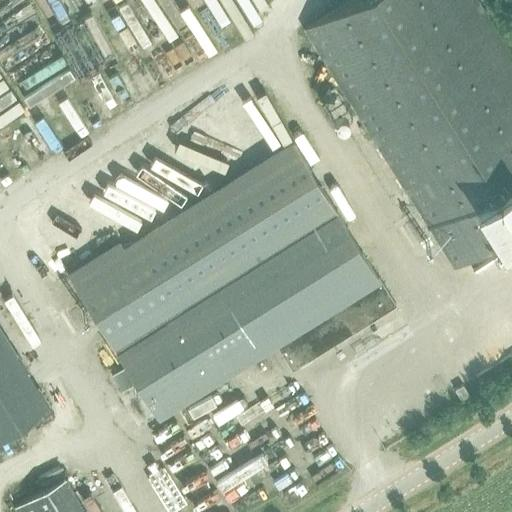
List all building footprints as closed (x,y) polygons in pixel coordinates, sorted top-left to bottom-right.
[(456,264),(511,229),(511,48),(482,0),(347,0),(307,25),(456,264)] [(259,16),(270,34),(288,23),(277,5),(259,16)] [(293,367),(397,302),(295,139),(71,279),(125,365),(135,381),(156,414),(276,339),(293,367)] [(0,434),(49,403),(0,324),(0,434)] [(125,365),(111,373),(122,390),(135,381),(125,365)] [(268,467),(279,463),(272,443),(261,446),(268,467)] [(310,450),(298,458),(315,484),(326,477),(310,450)] [(85,511),(64,476),(15,505),(19,511),(85,511)]
